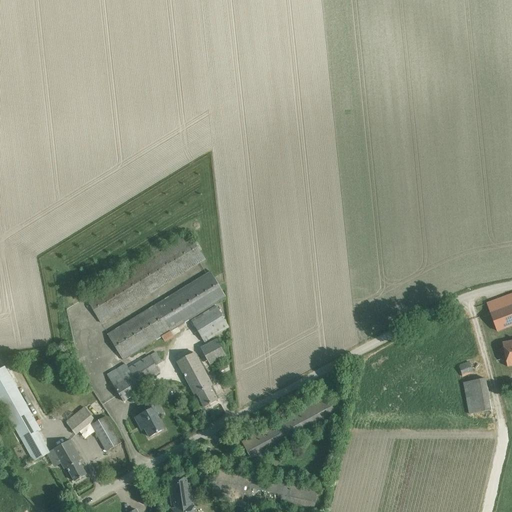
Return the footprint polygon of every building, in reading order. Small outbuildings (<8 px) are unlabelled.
[(191,234),(86,299),(101,324),(206,259),(191,234)] [(212,272),(108,336),(123,361),(163,336),(166,342),(174,337),(171,331),(227,297),(212,272)] [(498,331),(511,326),(511,294),(487,303),(498,331)] [(218,306),(192,322),(205,343),(230,327),(218,306)] [(217,340),(201,348),(211,366),(226,357),(217,340)] [(511,341),(503,343),(508,367),(511,365),(511,341)] [(126,365),(108,375),(124,401),(141,390),(139,386),(160,373),(155,366),(161,362),(156,352),(129,369),(126,365)] [(195,353),(177,362),(195,395),(197,394),(204,408),(218,400),(210,387),(213,385),(195,353)] [(474,374),(470,363),(459,366),(463,377),(474,374)] [(5,366),(0,368),(0,401),(34,461),(50,453),(38,431),(41,430),(5,366)] [(230,370),(227,366),(220,369),(223,374),(230,370)] [(469,415),(492,410),(486,378),(463,382),(469,415)] [(329,396),(242,442),(253,463),(340,416),(329,396)] [(149,411),(135,418),(139,426),(143,424),(150,437),(164,429),(157,415),(162,413),(156,401),(146,406),(149,411)] [(95,418),(85,407),(66,423),(76,434),(95,418)] [(121,442),(107,416),(91,425),(106,451),(121,442)] [(71,440),(54,450),(64,469),(68,467),(75,481),(87,475),(79,461),(82,459),(71,440)] [(313,511),(319,488),(217,466),(211,495),(236,500),(233,511),(236,511),(247,511),(249,503),(289,511),(313,511)] [(194,506),(190,476),(168,479),(174,509),(172,510),(172,511),(196,511),(195,506),(194,506)]
